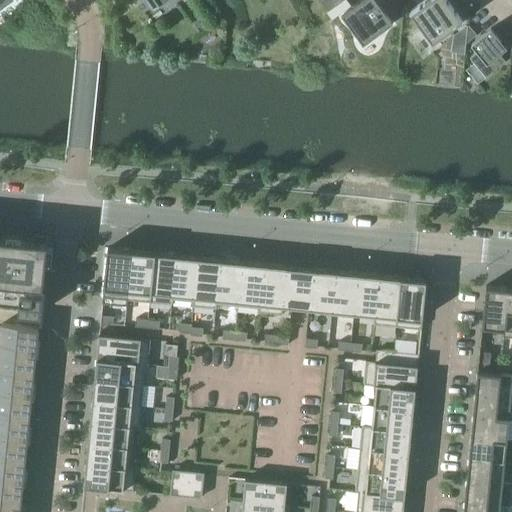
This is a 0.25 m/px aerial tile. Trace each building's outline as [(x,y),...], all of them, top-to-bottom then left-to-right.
[(336,4),(333,0),(321,0),(328,10),(336,4)] [(326,12),(331,20),(341,13),(363,43),(377,32),(392,21),(392,20),(384,10),(384,9),(377,0),(358,0),(350,6),(345,0),(342,0),(328,11),(326,12)] [(446,0),(427,0),(410,13),(432,42),(461,21),(446,0)] [(476,52),(469,58),(485,77),(505,61),(499,54),(506,48),(490,28),(470,44),(476,52)] [(453,35),(451,51),(464,53),(465,37),(453,35)] [(14,239),(0,237),(0,281),(43,286),(44,271),(47,242),(33,241),(32,240),(21,239),(20,239),(19,239),(14,239)] [(132,250),(107,248),(101,303),(127,306),(128,290),(132,250)] [(128,290),(150,292),(154,253),(132,250),(128,290)] [(150,292),(172,294),(176,255),(154,253),(150,292)] [(172,294),(194,296),(198,257),(176,255),(172,294)] [(194,296),(216,299),(220,259),(198,257),(194,296)] [(216,299),(238,301),(242,261),(220,259),(216,299)] [(238,301),(260,303),(264,264),(242,261),(238,301)] [(260,303),(281,305),(285,266),(264,264),(260,303)] [(292,306),(308,308),(312,268),(296,267),(285,266),(281,305),(292,306)] [(308,308),(331,310),(335,271),(312,268),(308,308)] [(331,310),(353,312),(357,273),(335,271),(331,310)] [(353,312),(375,315),(379,275),(357,273),(353,312)] [(375,315),(397,317),(401,277),(379,275),(375,315)] [(401,277),(397,317),(421,319),(425,280),(401,277)] [(481,326),(504,329),(508,288),(485,286),(481,326)] [(9,310),(40,313),(42,294),(42,292),(11,289),(9,310)] [(99,323),(111,324),(112,316),(100,315),(99,323)] [(135,327),(147,328),(147,319),(135,318),(135,327)] [(147,319),(147,328),(158,329),(159,321),(147,319)] [(178,331),(190,332),(191,327),(191,324),(179,323),(178,331)] [(1,324),(0,332),(0,347),(36,351),(39,328),(1,324)] [(191,327),(190,332),(190,335),(202,336),(203,328),(191,327)] [(222,338),(234,339),(235,331),(223,330),(222,338)] [(235,331),(234,339),(246,341),(247,332),(235,331)] [(98,334),(96,359),(138,363),(140,338),(98,334)] [(264,342),(276,343),(277,336),(265,334),(264,342)] [(277,336),(276,343),(288,345),(289,337),(277,336)] [(305,338),(304,346),(316,348),(317,340),(305,338)] [(337,350),(349,351),(350,342),(338,341),(337,350)] [(350,342),(349,351),(361,352),(362,344),(350,342)] [(165,355),(175,356),(177,345),(166,344),(165,355)] [(0,347),(0,368),(34,372),(36,351),(0,347)] [(387,351),(376,350),(376,352),(375,356),(375,357),(386,358),(387,351)] [(387,351),(386,358),(375,357),(375,358),(375,361),(417,366),(418,354),(400,352),(387,351)] [(479,351),(478,360),(490,361),(491,353),(479,351)] [(170,356),(169,366),(177,367),(178,356),(170,356)] [(96,359),(94,380),(133,384),(135,364),(138,364),(138,363),(96,359)] [(490,361),(478,360),(477,371),(489,372),(490,361)] [(363,384),(375,385),(375,384),(415,388),(417,366),(375,361),(365,361),(363,384)] [(177,367),(169,366),(167,378),(176,379),(177,367)] [(0,368),(0,390),(32,394),(34,372),(0,368)] [(335,368),(334,380),(341,381),(343,369),(335,368)] [(477,371),(474,393),(510,397),(511,380),(511,374),(489,372),(477,371)] [(94,380),(92,401),(131,405),(133,384),(94,380)] [(341,381),(334,380),(332,392),(340,393),(341,381)] [(375,385),(373,406),(412,410),(415,388),(375,384),(375,385)] [(0,390),(0,412),(30,415),(32,394),(0,390)] [(474,393),(472,414),(508,418),(510,397),(474,393)] [(166,396),(164,408),(173,409),(174,397),(166,396)] [(92,401),(90,422),(129,426),(131,405),(92,401)] [(373,406),(371,427),(410,431),(412,410),(373,406)] [(173,409),(164,408),(163,420),(171,421),(173,409)] [(330,411),(329,423),(337,424),(338,412),(330,411)] [(0,412),(0,433),(28,436),(30,415),(0,412)] [(472,414),(470,436),(506,440),(508,418),(472,414)] [(90,422),(87,443),(127,447),(129,426),(90,422)] [(337,424),(329,423),(328,435),(336,436),(337,424)] [(371,427),(369,449),(408,453),(410,431),(371,427)] [(0,433),(0,455),(26,458),(28,436),(0,433)] [(470,436),(468,457),(504,461),(506,440),(470,436)] [(161,438),(160,450),(169,451),(170,439),(161,438)] [(87,443),(85,464),(125,468),(127,447),(87,443)] [(369,449),(366,470),(406,474),(408,453),(369,449)] [(169,451),(160,450),(159,462),(167,463),(169,451)] [(326,454),(325,466),(333,467),(334,455),(326,454)] [(0,455),(0,476),(24,479),(26,458),(0,455)] [(468,457),(466,479),(502,483),(504,461),(468,457)] [(125,468),(85,464),(83,486),(123,490),(125,468)] [(333,467),(325,466),(324,478),(332,479),(333,467)] [(169,495),(201,498),(204,472),(172,469),(169,495)] [(362,490),(362,491),(404,496),(406,474),(366,470),(364,491),(362,490)] [(158,471),(157,483),(165,484),(166,472),(158,471)] [(0,476),(0,498),(21,501),(24,479),(0,476)] [(244,479),(242,501),(284,505),(286,483),(244,479)] [(466,479),(464,500),(500,504),(502,483),(466,479)] [(228,511),(240,511),(241,489),(230,489),(228,511)] [(362,491),(359,511),(402,511),(404,496),(362,491)] [(311,496),(310,508),(318,509),(319,497),(311,496)] [(0,498),(0,511),(20,511),(21,501),(0,498)] [(327,498),(326,510),(334,510),(335,498),(327,498)] [(464,500),(462,511),(498,511),(500,504),(464,500)] [(242,501),(240,511),(283,511),(284,505),(242,501)]
